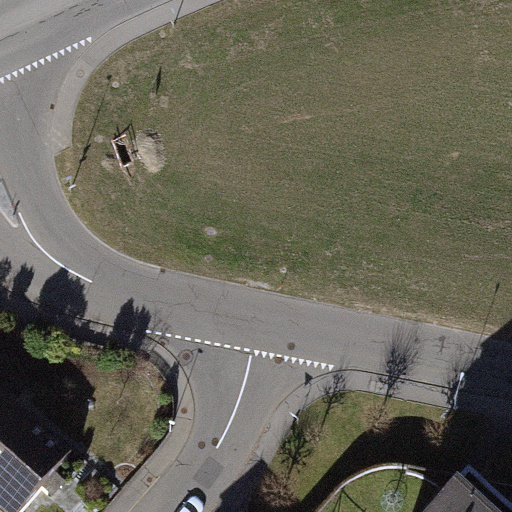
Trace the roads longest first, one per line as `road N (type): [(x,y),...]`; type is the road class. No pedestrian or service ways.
road 1 (tertiary): [(257,319),(59,267),(27,242),(0,193)]
road 2 (tertiary): [(511,372),(257,319)]
road 3 (residential): [(257,319),(233,415),(169,511)]
